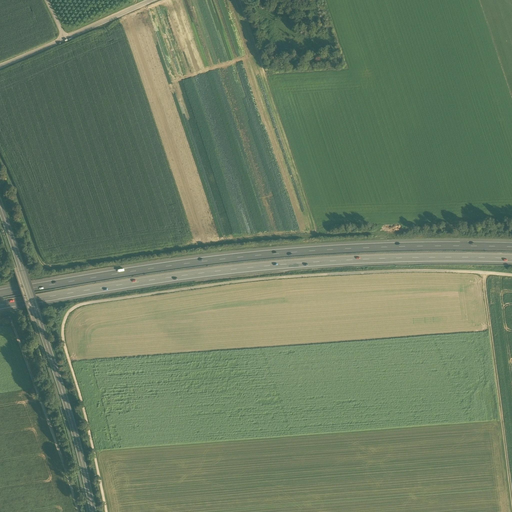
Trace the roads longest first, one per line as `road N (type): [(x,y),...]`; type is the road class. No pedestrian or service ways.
road 1 (track): [(511,275),(265,278),(72,308),(62,334),(106,511)]
road 2 (motorway): [(511,247),(296,252),(0,294)]
road 3 (motorway): [(0,305),(302,263),(511,258)]
road 4 (track): [(0,156),(45,267),(272,237),(385,232)]
road 5 (tertiary): [(92,511),(0,207)]
road 6 (track): [(511,498),(483,272)]
road 7 (track): [(77,511),(8,316),(0,317)]
road 8 (unclassified): [(0,66),(155,0)]
